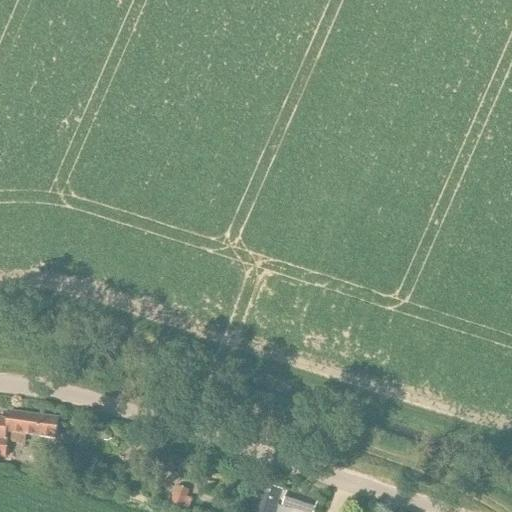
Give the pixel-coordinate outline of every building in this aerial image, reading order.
[(0,456),(5,457),(8,433),(13,433),(12,443),(24,445),(26,435),(56,439),(58,418),(10,412),(9,420),(0,419),(0,456)] [(264,485),(256,511),(274,511),(281,490),(277,489),(264,485)] [(177,486),(171,504),(189,510),(192,500),(187,498),(190,490),(177,486)] [(287,491),(283,504),(307,511),(312,511),(316,501),(304,497),(300,495),(287,491)] [(235,510),(239,511),(244,511),(248,501),(240,498),(235,510)]
